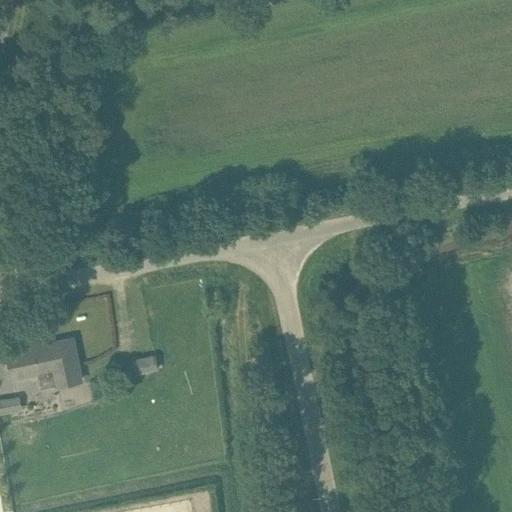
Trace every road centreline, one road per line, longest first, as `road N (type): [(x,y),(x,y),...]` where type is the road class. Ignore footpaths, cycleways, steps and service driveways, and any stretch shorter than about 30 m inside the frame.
road 1 (unclassified): [(0,291),(273,240)]
road 2 (unclassified): [(331,511),(273,240)]
road 3 (unclassified): [(273,240),(511,191)]
road 4 (track): [(22,0),(0,178)]
